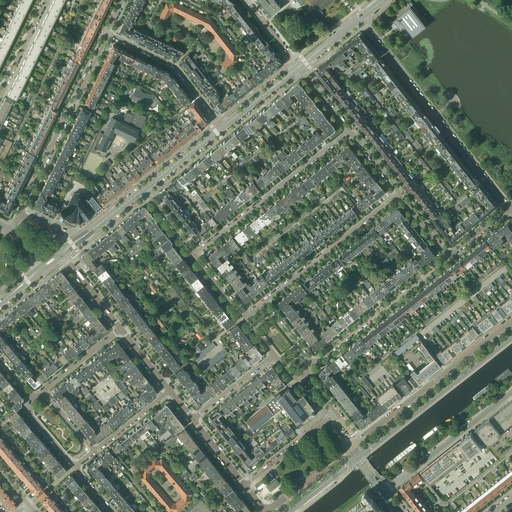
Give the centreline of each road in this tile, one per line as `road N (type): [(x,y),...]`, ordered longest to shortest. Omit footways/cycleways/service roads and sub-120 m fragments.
road 1 (residential): [(359,18),(510,208)]
road 2 (residential): [(106,33),(19,211)]
road 3 (residential): [(195,254),(348,131)]
road 4 (residential): [(511,317),(358,440)]
road 5 (residential): [(447,256),(312,363)]
road 6 (residential): [(264,301),(398,194)]
road 7 (residential): [(385,491),(511,391)]
road 8 (residential): [(222,126),(174,66),(106,33)]
